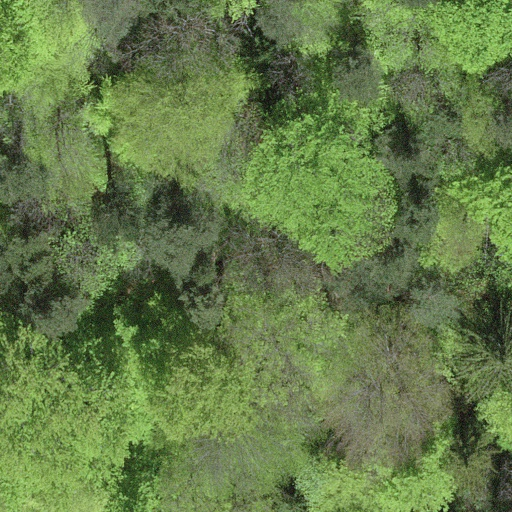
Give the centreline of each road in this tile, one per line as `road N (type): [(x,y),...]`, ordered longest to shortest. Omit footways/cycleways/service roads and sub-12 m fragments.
road 1 (track): [(511,297),(368,285),(0,293)]
road 2 (track): [(368,285),(224,242),(0,120)]
